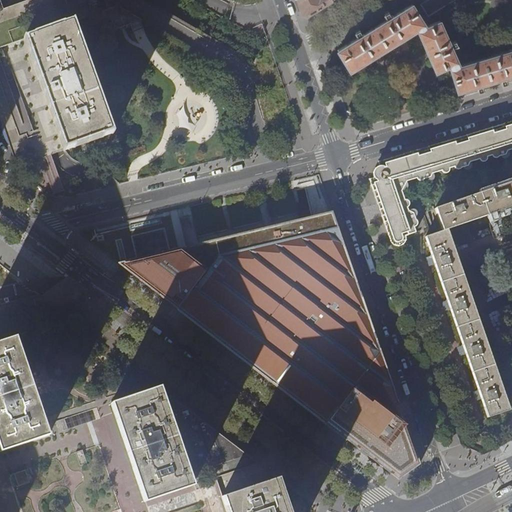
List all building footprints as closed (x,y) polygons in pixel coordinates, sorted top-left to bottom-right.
[(0,0),(0,48),(13,44),(9,32),(12,31),(27,25),(28,28),(34,26),(33,23),(45,19),(46,21),(51,19),(51,17),(66,11),(62,0),(0,0)] [(49,155),(64,150),(25,38),(73,22),(85,18),(92,15),(115,7),(103,0),(62,0),(66,11),(51,17),(51,19),(46,21),(45,19),(33,23),(34,26),(28,28),(27,25),(12,31),(9,32),(13,44),(0,48),(0,83),(2,90),(0,90),(0,116),(4,120),(17,155),(21,166),(49,155)] [(296,0),(300,10),(301,12),(301,14),(307,16),(311,14),(332,0),(296,0)] [(429,0),(424,3),(430,15),(457,2),(456,0),(429,0)] [(457,90),(458,91),(477,85),(478,88),(479,90),(484,89),(482,83),(501,78),(503,83),(508,82),(506,76),(511,74),(511,49),(460,65),(452,46),(457,45),(455,40),(450,42),(440,20),(427,25),(413,3),(392,16),(389,11),(385,13),(388,18),(362,34),(359,29),(355,31),(358,37),(338,49),(350,70),(372,56),(404,37),(419,28),(419,29),(418,29),(436,70),(450,64),(455,81),(453,81),(452,84),(453,89),(456,90),(457,90)] [(115,7),(92,15),(96,25),(111,20),(114,30),(129,25),(142,20),(115,7)] [(73,22),(25,38),(64,150),(64,151),(112,133),(73,22)] [(363,106),(367,118),(396,110),(392,97),(363,106)] [(387,159),(378,162),(379,166),(374,169),(373,171),(373,178),(369,180),(379,209),(389,239),(393,243),(396,244),(399,245),(401,244),(404,242),(405,241),(405,238),(405,235),(416,231),(414,226),(415,226),(417,225),(417,222),(417,221),(416,219),(415,217),(417,214),(417,211),(415,209),(413,209),(409,210),(401,191),(406,189),(407,188),(407,185),(406,181),(416,178),(419,180),(422,180),(423,179),(426,178),(428,180),(430,180),(432,179),(433,177),(434,176),(433,173),(441,170),(443,172),(444,172),(447,172),(449,171),(449,170),(449,168),(455,166),(456,168),(457,168),(459,169),(462,167),(464,167),(465,168),(467,169),(469,169),(471,167),(472,166),(472,164),(471,161),(480,158),(480,159),(482,160),(484,161),(486,160),(487,159),(487,158),(487,156),(492,154),(494,156),(496,157),(498,157),(499,156),(502,155),(502,156),(504,157),(506,157),(509,155),(509,154),(508,150),(511,148),(511,121),(480,131),(431,146),(387,159)] [(481,399),(488,418),(510,410),(456,253),(448,229),(511,207),(511,182),(506,185),(505,180),(495,183),(497,188),(465,199),(464,194),(453,197),(455,202),(436,209),(443,231),(426,237),(432,255),(427,257),(429,261),(431,266),(435,265),(447,300),(443,301),(444,306),(446,311),(451,309),(463,345),(458,346),(460,351),(461,356),(466,354),(478,390),(474,391),(475,396),(477,401),(481,399)] [(223,207),(230,236),(318,215),(311,186),(223,207)] [(118,263),(129,272),(336,223),(333,211),(318,215),(230,236),(118,263)] [(396,475),(400,478),(409,472),(418,465),(416,460),(418,459),(414,446),(402,413),(386,366),(370,318),(355,275),(340,234),(336,223),(129,272),(176,308),(394,476),(396,475)] [(16,338),(0,343),(0,447),(1,451),(49,435),(16,338)] [(193,485),(189,475),(163,397),(160,387),(111,404),(129,454),(129,455),(145,501),(169,493),(192,485),(193,485)] [(170,395),(163,397),(189,475),(201,471),(248,455),(170,395)] [(18,486),(18,487),(24,484),(30,483),(25,470),(14,474),(18,486)] [(277,477),(222,496),(227,511),(288,511),(287,507),(277,477)]
